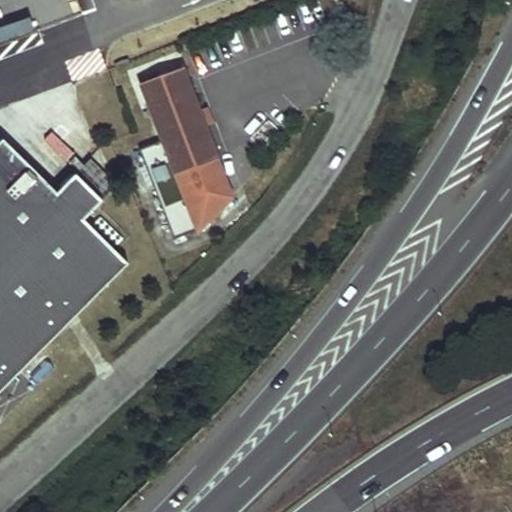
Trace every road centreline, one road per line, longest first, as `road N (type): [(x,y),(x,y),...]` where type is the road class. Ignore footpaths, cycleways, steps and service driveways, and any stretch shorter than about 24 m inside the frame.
road 1 (residential): [(0,500),(270,237),(333,156),(369,90),(400,0)]
road 2 (motorway): [(511,41),(450,153),(348,300),(163,511)]
road 3 (motorway): [(511,182),(396,325),(212,511)]
road 4 (motorway): [(323,511),(511,395)]
